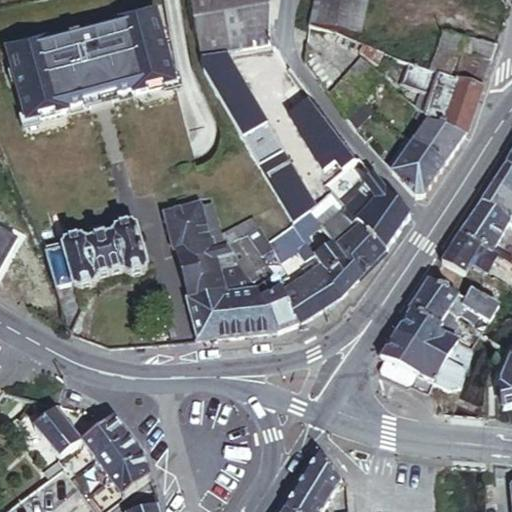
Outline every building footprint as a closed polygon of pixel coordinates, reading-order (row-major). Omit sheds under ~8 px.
[(271,50),(277,18),(280,0),(197,0),(204,66),(217,63),(271,50)] [(371,0),(318,0),(314,27),(365,37),(371,0)] [(165,32),(160,13),(120,22),(120,25),(48,42),(47,39),(7,49),(11,69),(15,82),(22,113),(33,110),(34,117),(64,110),(63,106),(135,88),(136,93),(166,85),(165,79),(176,76),(168,46),(165,32)] [(177,43),(174,30),(165,32),(168,46),(177,43)] [(420,122),(388,169),(417,200),(426,200),(467,140),(498,48),(480,43),(475,58),(463,54),(454,83),(451,82),(464,43),(444,36),(431,75),(412,68),(404,88),(425,95),(433,98),(426,119),(420,114),(416,120),(420,122)] [(468,40),(463,54),(475,58),(480,43),(468,40)] [(367,48),(363,57),(384,67),(389,58),(367,48)] [(221,76),(217,63),(204,66),(208,80),(221,76)] [(359,129),(376,115),(361,105),(385,82),(368,66),(343,92),(331,102),(346,121),(349,119),(359,129)] [(15,82),(11,69),(3,71),(6,84),(15,82)] [(185,88),(182,75),(176,76),(165,79),(166,85),(168,92),(185,88)] [(433,98),(425,95),(419,113),(420,114),(426,119),(433,98)] [(36,123),(34,117),(33,110),(22,113),(15,114),(19,127),(36,123)] [(358,160),(334,127),(319,137),(339,167),(359,170),(364,176),(369,171),(363,164),(358,160)] [(510,225),(511,220),(511,170),(507,166),(482,205),(510,225)] [(411,220),(376,178),(367,189),(371,193),(352,219),(342,209),(356,194),(338,176),(324,191),(338,205),(295,231),(313,253),(330,242),(323,231),(339,222),(345,231),(340,234),(348,242),(340,248),(350,262),(348,265),(361,281),(386,254),(411,220)] [(496,245),(510,225),(482,205),(462,236),(497,257),(501,249),(496,245)] [(226,248),(215,210),(204,213),(202,206),(165,215),(176,254),(182,252),(195,300),(225,296),(220,272),(239,268),(230,248),(226,248)] [(295,231),(285,212),(258,227),(261,232),(269,246),(295,231)] [(63,252),(46,256),(57,296),(74,291),(80,295),(97,290),(98,283),(125,277),(131,280),(144,277),(149,268),(141,233),(132,228),(116,232),(113,238),(88,245),(81,241),(65,246),(63,252)] [(313,253),(295,231),(269,246),(280,266),(299,255),(305,264),(317,258),(313,253)] [(0,273),(1,271),(13,276),(22,286),(32,314),(67,334),(33,249),(0,232),(0,273)] [(308,319),(291,288),(290,286),(280,266),(269,246),(261,232),(249,238),(280,291),(260,301),(277,335),(308,319)] [(497,257),(462,236),(443,265),(464,276),(471,266),(486,275),(497,257)] [(280,291),(249,238),(230,248),(239,268),(220,272),(225,296),(195,300),(188,301),(199,342),(277,335),(260,301),(280,291)] [(342,300),(361,281),(348,265),(344,260),(333,247),(317,258),(328,275),(342,300)] [(306,277),(317,270),(313,263),(302,269),(306,277)] [(342,300),(328,275),(325,277),(320,269),(317,270),(306,277),(290,286),(291,288),(308,319),(342,300)] [(441,334),(452,339),(458,326),(453,322),(455,318),(458,319),(466,309),(462,307),(465,302),(429,283),(409,314),(411,315),(443,329),(441,334)] [(501,308),(472,292),(465,302),(462,307),(466,309),(491,323),(501,308)] [(443,329),(411,315),(380,362),(385,363),(380,372),(384,379),(406,389),(413,388),(417,378),(447,391),(462,389),(467,367),(469,359),(473,349),(452,339),(441,334),(443,329)] [(501,381),(504,413),(511,410),(511,354),(511,356),(501,381)] [(57,415),(36,431),(61,464),(82,448),(57,415)] [(115,422),(82,448),(95,464),(128,438),(115,422)] [(128,438),(95,464),(110,482),(142,457),(128,438)] [(289,511),(324,511),(345,481),(321,456),(286,510),(289,511)] [(142,457),(110,482),(125,500),(151,480),(145,461),(142,457)] [(135,511),(159,511),(155,497),(135,511)]
